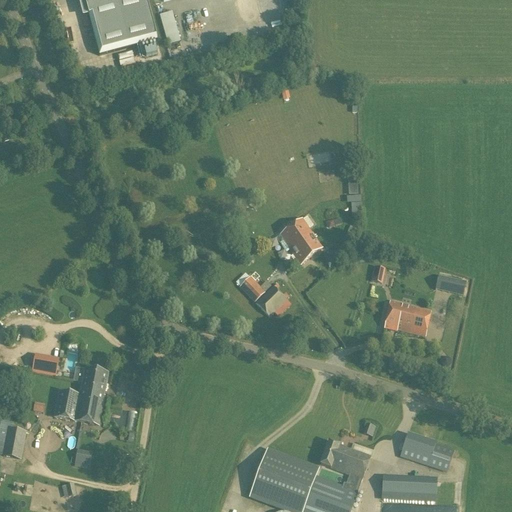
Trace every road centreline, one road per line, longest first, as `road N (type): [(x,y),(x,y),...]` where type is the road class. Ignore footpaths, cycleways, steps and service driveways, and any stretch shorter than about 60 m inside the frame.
road 1 (tertiary): [(191,334),(156,318),(126,280),(7,0)]
road 2 (tertiary): [(511,426),(352,371),(191,334)]
road 3 (unclassified): [(133,502),(154,382),(191,334)]
